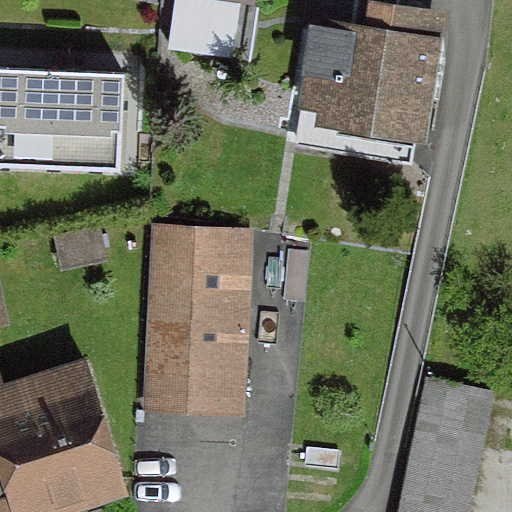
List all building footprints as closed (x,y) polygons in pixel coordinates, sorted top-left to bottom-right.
[(245,0),(179,0),(174,32),(188,42),(220,47),(226,0),(228,0),(246,2),(245,0)] [(362,37),(312,29),(293,144),(404,162),(409,130),(411,130),(428,21),(366,11),(362,37)] [(0,75),(0,162),(114,166),(116,79),(0,75)] [(92,229),(51,238),(58,266),(99,257),(92,229)] [(160,238),(152,401),(237,405),(246,242),(160,238)] [(0,511),(28,511),(117,484),(81,363),(47,374),(53,394),(0,410),(0,511)] [(421,378),(393,511),(460,511),(485,391),(421,378)]
